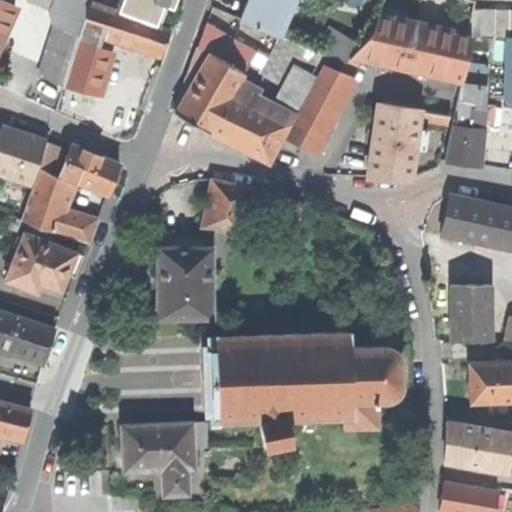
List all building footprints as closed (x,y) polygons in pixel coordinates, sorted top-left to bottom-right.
[(0,0),(0,40),(1,39),(15,6),(0,0)] [(27,0),(51,8),(53,0),(27,0)] [(50,10),(83,22),(90,1),(89,0),(53,0),(51,8),(50,10)] [(118,0),(116,7),(157,22),(164,2),(170,4),(171,3),(170,3),(171,0),(118,0)] [(246,0),(239,19),(278,35),(292,0),(246,0)] [(83,22),(79,36),(77,41),(92,46),(100,22),(109,25),(114,11),(115,11),(116,9),(90,1),(83,22)] [(471,36),(493,37),(494,9),(473,8),(466,36),(471,36)] [(507,38),(511,37),(511,9),(494,9),(493,37),(507,38)] [(83,22),(50,10),(54,27),(79,36),(83,22)] [(109,25),(104,38),(159,56),(164,44),(170,29),(115,11),(114,11),(109,25)] [(372,29),(339,71),(350,76),(359,60),(461,82),(466,62),(471,36),(466,36),(451,32),(452,28),(393,15),(393,17),(377,14),(372,29)] [(206,22),(198,46),(244,73),(256,52),(242,44),(236,40),(206,22)] [(77,41),(79,36),(54,27),(39,76),(64,83),(77,41)] [(257,93),(275,102),(283,87),(292,68),(312,77),(324,55),(278,35),(267,58),(256,52),(244,73),(241,77),(257,86),(259,91),(257,93)] [(92,46),(77,41),(64,83),(101,94),(113,53),(92,46)] [(241,77),(244,73),(198,46),(193,58),(173,112),(209,133),(225,141),(244,102),(230,96),(241,77)] [(482,65),(466,62),(461,82),(461,83),(486,86),(488,69),(482,65)] [(284,136),(311,149),(350,76),(339,71),(322,64),(284,136)] [(312,77),(292,68),(283,87),(275,102),(294,111),(312,77)] [(257,86),(241,77),(230,96),(244,102),(225,141),(267,161),(294,111),(275,102),(257,93),(259,91),(257,86)] [(459,162),(477,165),(486,86),(461,83),(445,159),(459,162)] [(378,103),(368,176),(386,177),(408,177),(412,147),(414,128),(415,118),(416,111),(416,109),(378,103)] [(449,116),(416,111),(415,118),(447,124),(449,116)] [(3,126),(0,134),(0,173),(32,184),(37,168),(45,143),(46,140),(22,133),(3,126)] [(425,129),(414,128),(412,147),(423,148),(425,129)] [(63,150),(45,143),(37,168),(40,169),(51,175),(63,150)] [(58,174),(107,194),(113,180),(119,164),(71,144),(58,174)] [(29,200),(62,213),(64,207),(73,184),(51,175),(40,169),(29,200)] [(210,180),(202,227),(242,234),(249,187),(210,180)] [(274,195),(271,229),(296,232),(298,203),(274,195)] [(506,247),(511,218),(511,207),(448,195),(444,217),(440,234),(475,241),(485,243),(506,247)] [(62,213),(29,200),(23,218),(55,230),(56,230),(62,213)] [(97,217),(64,207),(62,213),(56,230),(55,230),(54,233),(88,243),(97,217)] [(18,247),(5,279),(37,292),(41,282),(61,290),(67,273),(74,276),(78,265),(82,255),(24,232),(22,236),(18,247)] [(13,245),(18,247),(22,236),(17,234),(13,245)] [(154,276),(155,318),(212,318),(212,246),(198,246),(198,236),(164,236),(164,244),(154,244),(154,276)] [(451,312),(451,339),(489,339),(489,284),(450,284),(451,312)] [(48,346),(54,327),(0,309),(0,349),(42,364),(48,346)] [(511,315),(508,315),(503,339),(511,339),(511,315)] [(209,414),(209,422),(218,421),(256,419),(263,447),(291,440),(287,422),(342,420),(342,428),(378,426),(377,401),(386,400),(391,399),(397,396),(401,390),(403,384),(401,358),(400,352),(395,347),(390,343),(385,342),(350,344),(349,327),(213,334),(205,334),(206,342),(200,343),(201,377),(203,414),(209,414)] [(469,382),(470,401),(511,399),(511,360),(468,362),(469,382)] [(30,408),(0,399),(0,434),(21,440),(26,423),(30,408)] [(119,446),(120,472),(160,471),(161,496),(190,495),(189,468),(194,468),(194,447),(207,446),(206,422),(194,422),(193,419),(118,422),(119,446)] [(446,442),(445,460),(506,471),(511,434),(511,432),(447,421),(446,442)] [(441,496),(438,511),(447,511),(491,511),(495,490),(443,481),(441,496)] [(368,511),(416,511),(417,500),(368,508),(368,511)]
